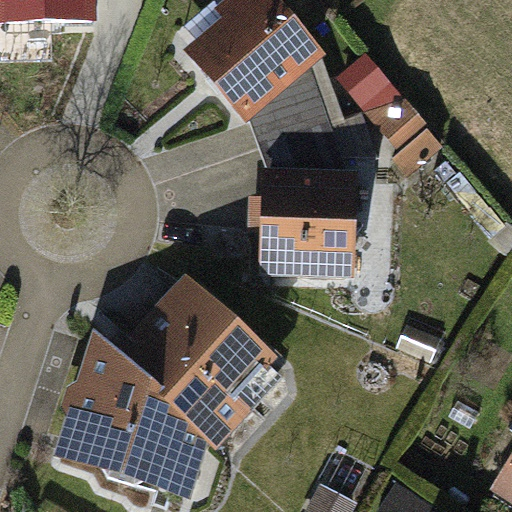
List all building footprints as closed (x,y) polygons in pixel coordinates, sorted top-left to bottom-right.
[(96,0),(0,0),(0,20),(98,17),(96,0)] [(227,19),(193,46),(252,119),(308,74),(335,52),(292,0),(222,0),(216,5),(227,19)] [(410,174),(444,154),(384,51),(351,71),(410,174)] [(265,147),(269,179),(343,178),(327,124),(308,74),(252,119),(265,147)] [(343,178),(269,179),(270,272),(361,271),(360,177),(343,178)] [(188,273),(114,353),(205,437),(219,451),(257,410),(239,394),(276,355),(188,273)] [(114,353),(100,340),(59,453),(182,498),(205,437),(114,353)]
